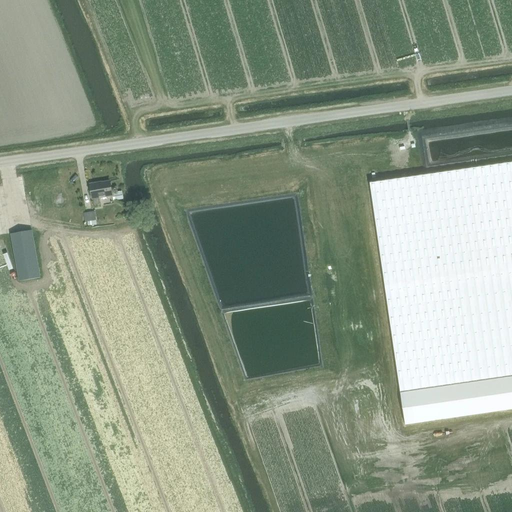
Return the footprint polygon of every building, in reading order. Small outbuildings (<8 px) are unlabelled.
[(511,162),(369,182),(405,424),(511,409),(511,162)] [(112,195),(110,182),(91,185),(91,184),(90,184),(94,206),(100,205),(99,198),(112,195)] [(94,211),(84,213),(85,222),(96,220),(94,211)] [(11,234),(11,235),(19,281),(19,282),(40,278),(32,230),(11,234)] [(39,319),(42,329),(52,326),(49,316),(39,319)]
